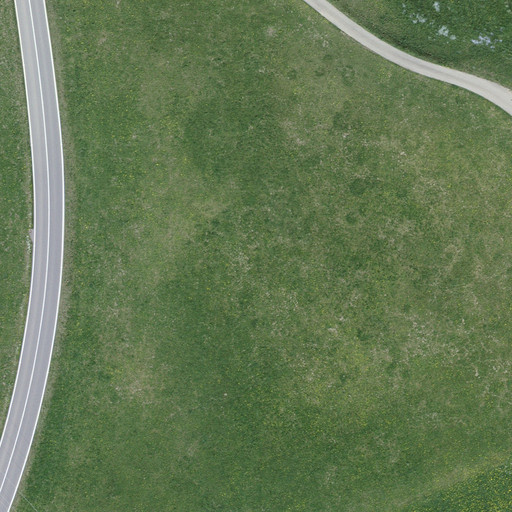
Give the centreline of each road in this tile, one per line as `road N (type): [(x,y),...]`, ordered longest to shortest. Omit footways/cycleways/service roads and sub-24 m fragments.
road 1 (tertiary): [(0,489),(25,410),(48,262),(45,128),(29,0)]
road 2 (unclassified): [(325,0),(415,63),(511,101)]
